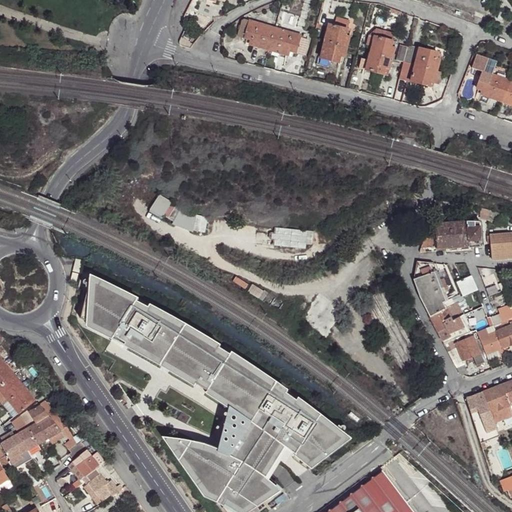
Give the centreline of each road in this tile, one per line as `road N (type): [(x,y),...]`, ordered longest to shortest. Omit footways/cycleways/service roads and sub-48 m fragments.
road 1 (residential): [(449,388),(451,375),(403,281),(443,119)]
road 2 (residential): [(195,58),(443,119)]
road 3 (unclassified): [(145,43),(122,120),(64,175),(38,223)]
road 4 (tertiary): [(57,337),(177,511)]
road 5 (residential): [(291,511),(449,388)]
